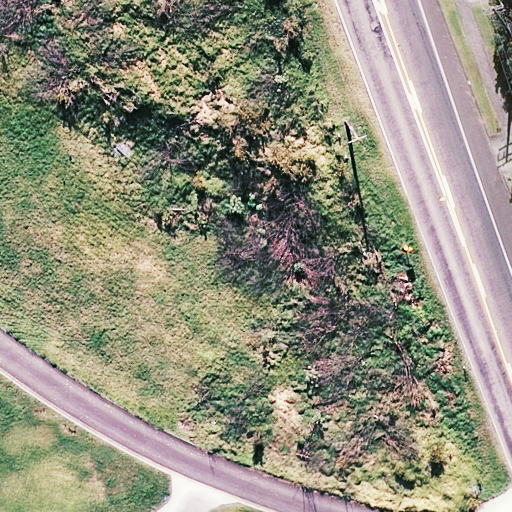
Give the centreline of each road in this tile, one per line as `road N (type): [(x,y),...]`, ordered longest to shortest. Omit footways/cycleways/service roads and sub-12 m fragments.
road 1 (tertiary): [(376,0),(511,368)]
road 2 (residential): [(0,346),(154,445),(329,511)]
